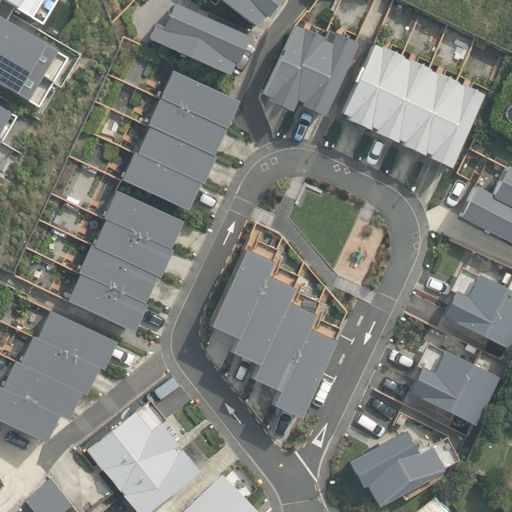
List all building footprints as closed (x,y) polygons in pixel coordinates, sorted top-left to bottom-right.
[(1,0),(42,23),(55,0),(1,0)] [(277,0),(222,0),(253,24),(262,13),(265,15),(277,0)] [(511,0),(450,0),(511,28),(511,0)] [(246,35),(172,2),(161,26),(154,23),(147,38),(226,73),(231,60),(234,61),(246,35)] [(0,83),(37,106),(67,56),(0,16),(0,83)] [(319,113),(354,41),(331,30),(330,32),(324,29),(320,36),(292,23),(259,92),(266,96),(265,98),(287,109),(292,98),(297,100),(296,102),(319,113)] [(377,46),(371,43),(339,111),(345,114),(344,117),(365,127),(367,124),(372,126),(371,130),(393,140),(394,137),(399,139),(397,143),(421,154),(422,151),(426,153),(425,156),(448,167),(483,93),(460,83),(459,84),(454,82),(455,81),(433,71),(433,72),(427,69),(427,67),(406,57),(405,59),(400,56),(401,55),(378,45),(377,46)] [(209,153),(234,99),(170,69),(145,123),(147,124),(135,151),(133,150),(120,179),(183,208),(196,181),(198,182),(211,154),(209,153)] [(0,137),(14,114),(0,105),(0,137)] [(473,183),(457,215),(511,242),(511,167),(506,165),(491,192),(473,183)] [(179,219),(114,189),(101,216),(104,217),(92,243),(90,242),(76,271),(78,272),(66,299),(130,329),(143,301),(141,300),(153,274),(155,275),(169,247),(166,246),(179,219)] [(297,415),(333,339),(306,326),(312,312),(285,299),(291,286),(285,283),(264,273),(270,260),(242,247),(206,323),(233,336),(227,350),(254,362),(248,376),(275,389),(269,402),(297,415)] [(508,348),(511,340),(511,290),(461,265),(449,288),(453,290),(441,314),(508,348)] [(113,339),(48,310),(36,336),(31,334),(19,361),(13,358),(1,386),(0,385),(0,419),(43,439),(55,412),(65,416),(77,389),(83,391),(95,364),(101,366),(113,339)] [(474,424),(498,377),(426,341),(415,364),(419,366),(406,391),(474,424)] [(135,511),(142,511),(196,470),(178,447),(174,450),(171,447),(176,443),(158,421),(148,429),(134,410),(85,448),(135,511)] [(410,441),(403,429),(347,460),(360,486),(364,484),(376,505),(443,469),(442,468),(459,459),(446,435),(429,444),(424,434),(410,441)] [(258,511),(221,473),(180,511),(258,511)] [(60,511),(71,504),(49,476),(26,501),(34,511),(60,511)] [(452,511),(435,489),(431,493),(434,497),(413,511),(452,511)]
